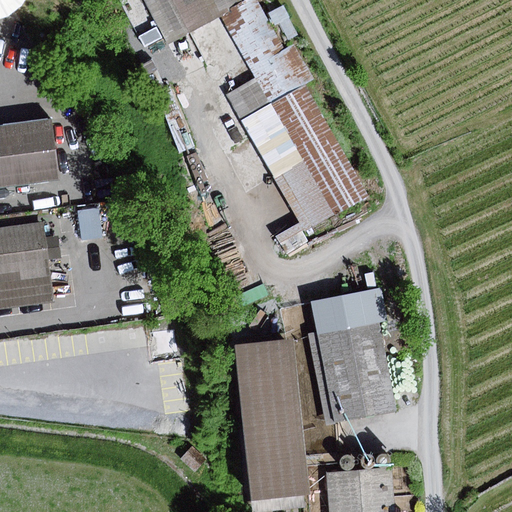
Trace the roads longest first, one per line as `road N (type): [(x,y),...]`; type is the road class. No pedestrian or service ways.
road 1 (track): [(432,511),(430,350),(414,254),(392,181),(300,0)]
road 2 (track): [(197,128),(259,264),(289,268),(331,254),(401,210)]
